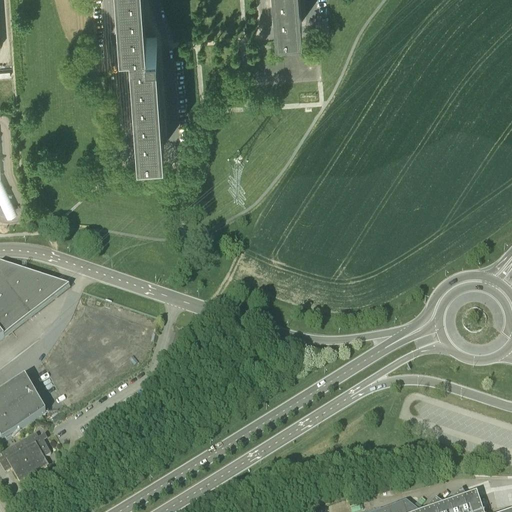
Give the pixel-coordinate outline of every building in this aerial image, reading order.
[(117,0),(121,40),(130,39),(137,138),(142,138),(142,147),(164,146),(157,37),(146,38),(143,0),(117,0)] [(274,0),(275,15),(279,14),(280,24),(302,22),(300,0),(274,0)] [(0,159),(0,205),(7,221),(18,216),(1,181),(0,159)] [(184,337),(176,335),(172,349),(180,351),(184,337)] [(0,438),(2,442),(36,422),(45,416),(25,381),(0,395),(0,438)] [(41,444),(36,436),(1,456),(4,461),(2,462),(8,473),(12,470),(20,484),(47,468),(43,460),(51,456),(44,442),(41,444)] [(380,511),(481,511),(476,496),(475,496),(475,497),(466,500),(430,511),(416,511),(406,503),(380,511)]
